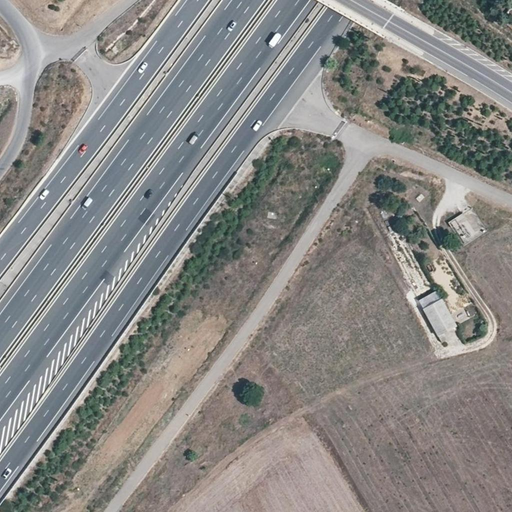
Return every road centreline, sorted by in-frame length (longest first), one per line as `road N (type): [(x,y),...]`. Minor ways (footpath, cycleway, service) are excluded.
road 1 (motorway): [(0,476),(343,0)]
road 2 (motorway): [(0,398),(293,0)]
road 3 (motorway): [(248,0),(0,336)]
road 4 (motorway): [(198,0),(0,261)]
road 5 (tertiary): [(348,0),(511,94)]
